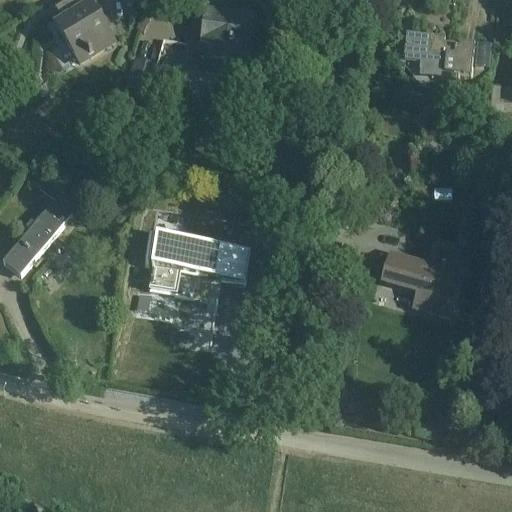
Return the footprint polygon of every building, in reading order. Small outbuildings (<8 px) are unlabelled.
[(96,6),(92,0),(76,0),(57,12),(64,24),(57,29),(80,67),(90,60),(90,61),(93,59),(114,46),(91,9),(96,6)] [(201,66),(247,72),(253,21),(208,15),(201,66)] [(475,49),(461,48),(460,52),(457,52),(457,47),(450,47),(450,52),(444,51),(444,46),(445,40),(409,37),(406,37),(404,61),(421,63),(420,77),(437,79),(444,86),(443,95),(458,97),(459,81),(472,82),(473,69),(475,49)] [(137,107),(140,95),(149,97),(157,70),(136,64),(128,92),(131,92),(127,104),(137,107)] [(511,117),(511,105),(505,105),(506,89),(492,88),(490,115),(511,117)] [(283,123),(290,101),(277,97),(270,119),(283,123)] [(463,130),(483,132),(484,117),(465,115),(463,130)] [(22,284),(50,248),(78,213),(60,199),(65,192),(34,167),(24,180),(55,205),(4,270),(22,284)] [(360,177),(349,175),(347,186),(358,188),(360,177)] [(452,191),(434,191),(434,203),(452,203),(452,191)] [(149,243),(145,271),(153,272),(150,295),(201,302),(216,304),(217,304),(221,283),(246,287),(251,256),(218,251),(172,244),(158,242),(157,244),(149,243)] [(431,270),(411,265),(392,259),(385,285),(420,295),(415,312),(450,322),(468,258),(452,254),(447,271),(442,269),(441,274),(431,271),(431,270)] [(471,336),(489,351),(511,325),(494,310),(471,336)] [(160,415),(159,417),(228,428),(232,403),(114,384),(111,406),(129,409),(129,410),(160,415)]
